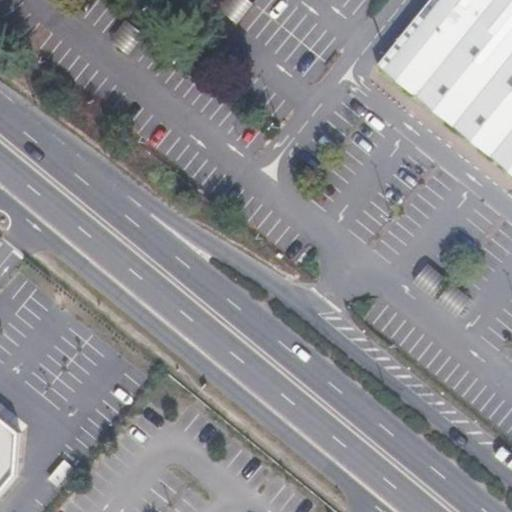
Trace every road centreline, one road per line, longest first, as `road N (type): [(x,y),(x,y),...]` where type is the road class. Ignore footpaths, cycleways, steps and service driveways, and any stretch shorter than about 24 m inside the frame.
road 1 (secondary): [(485,511),(0,113)]
road 2 (secondary): [(0,163),(423,511)]
